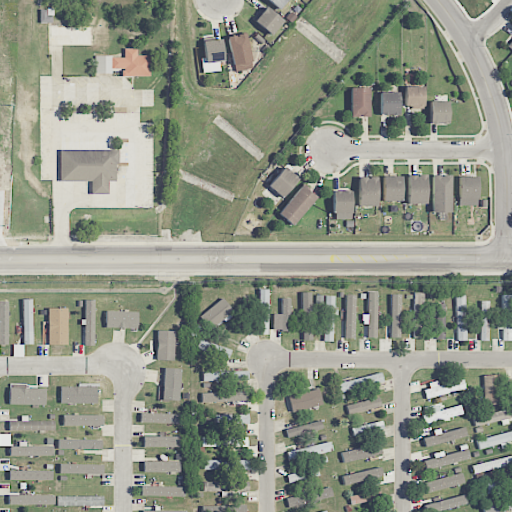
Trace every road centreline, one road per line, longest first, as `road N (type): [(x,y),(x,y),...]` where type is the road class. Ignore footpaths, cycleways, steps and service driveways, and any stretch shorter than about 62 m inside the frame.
road 1 (tertiary): [(0,260),(511,259)]
road 2 (residential): [(440,0),(481,64),(501,120),(508,259)]
road 3 (residential): [(511,359),(267,360)]
road 4 (residential): [(511,150),(327,152)]
road 5 (residential): [(403,359),(403,511)]
road 6 (residential): [(267,360),(267,511)]
road 7 (residential): [(124,511),(124,365)]
road 8 (residential): [(124,365),(0,365)]
